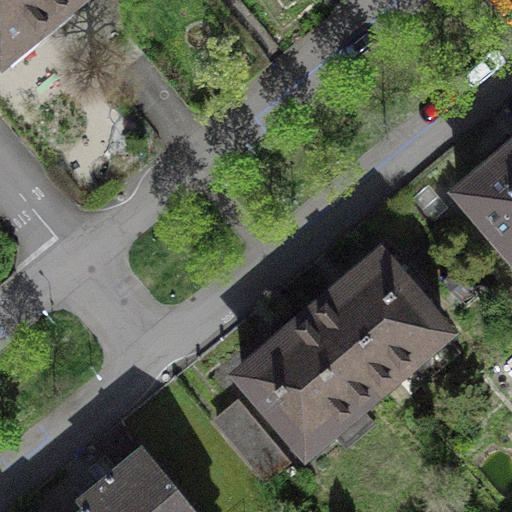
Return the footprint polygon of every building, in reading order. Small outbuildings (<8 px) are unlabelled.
[(71,2),(69,0),(0,0),(0,54),(3,58),(71,2)] [(511,145),(456,193),(511,258),(511,145)] [(331,298),(309,317),(374,391),(443,331),(378,257),(354,278),(350,274),(327,294),(331,298)] [(265,353),(240,375),(305,449),(374,391),(309,317),(288,334),(284,330),(262,349),(265,353)] [(84,511),(82,511),(194,511),(143,449),(83,500),(84,511)]
